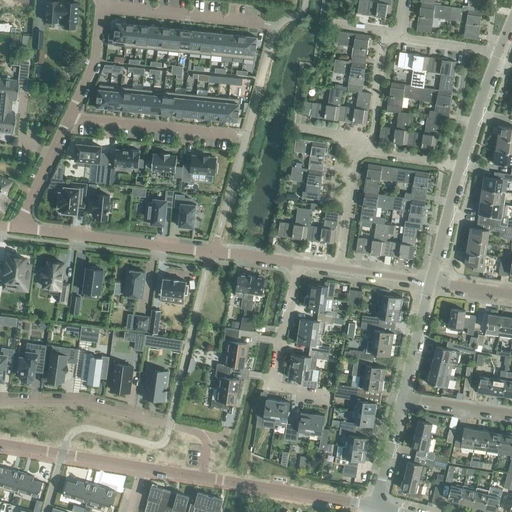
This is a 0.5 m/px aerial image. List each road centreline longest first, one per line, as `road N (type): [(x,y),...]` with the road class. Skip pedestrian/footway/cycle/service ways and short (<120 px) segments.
road 1 (residential): [(296,263),(19,227)]
road 2 (residential): [(201,434),(78,402),(0,403)]
road 3 (residential): [(330,398),(274,389),(296,263)]
road 4 (residential): [(277,26),(102,8)]
road 5 (residential): [(70,118),(234,133)]
road 6 (residential): [(140,467),(0,445)]
road 7 (tertiary): [(429,283),(461,166)]
road 8 (residential): [(370,154),(382,34)]
road 9 (residential): [(19,227),(70,118)]
